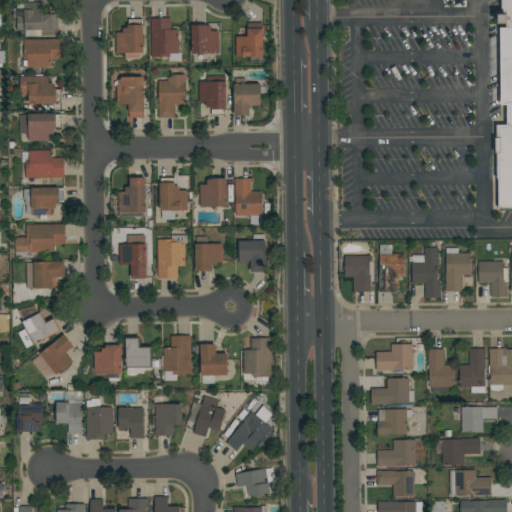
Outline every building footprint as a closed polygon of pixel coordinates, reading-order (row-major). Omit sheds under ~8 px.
[(511,0),(511,25),(506,25),(506,15),(501,15),(501,0),(511,0)] [(44,3),(44,15),(57,15),(58,36),(32,36),(32,38),(25,38),(25,30),(17,30),(17,17),(15,17),(15,9),(19,3),(44,3)] [(171,18),(171,30),(178,30),(179,53),(181,53),(181,62),(169,62),(169,58),(151,58),(151,19),(171,18)] [(116,33),(123,33),(123,29),(127,29),(127,26),(129,26),(129,20),(142,20),(142,25),(143,25),(144,54),(116,54),(116,33)] [(236,37),(248,37),(247,23),(263,23),(263,57),(236,57),(236,37)] [(219,54),(192,54),(191,26),(207,25),(207,26),(211,26),(211,31),(219,31),(219,54)] [(511,126),(492,127),(492,119),(507,118),(507,105),(501,105),(500,28),(506,28),(506,25),(511,25),(511,126)] [(62,39),(62,59),(51,60),(51,67),(28,67),(27,59),(24,59),(24,40),(62,39)] [(185,75),(185,105),(174,105),(174,118),(159,118),(158,108),(157,108),(157,104),(158,104),(158,81),(167,81),(167,78),(171,78),(171,75),(185,75)] [(198,82),(206,82),(206,76),(225,76),(226,110),(225,110),(225,116),(212,116),(212,110),(211,110),(211,108),(206,108),(206,103),(199,103),(198,82)] [(49,77),(49,84),(53,84),(53,88),(56,88),(56,90),(61,90),(61,103),(57,103),(57,105),(29,105),(29,95),(20,95),(20,77),(49,77)] [(144,118),(128,118),(128,105),(116,105),(116,85),(120,85),(120,77),(144,77),(144,118)] [(250,106),(250,116),(234,116),(234,84),(260,84),(260,87),(268,87),(268,95),(261,95),(261,106),(250,106)] [(62,128),(56,128),(56,130),(54,130),(54,134),(49,134),(49,141),(28,141),(28,134),(19,134),(19,116),(28,116),(28,114),(56,113),(56,115),(62,115),(62,128)] [(511,126),(511,208),(499,209),(498,184),(492,184),(492,159),(492,127),(511,126)] [(64,178),(26,179),(25,160),(29,160),(29,151),(52,151),(52,158),(64,158),(64,178)] [(145,217),(118,217),(118,192),(125,192),(125,188),(130,188),(130,178),(145,178),(145,217)] [(188,211),(174,211),(174,220),(162,220),(161,211),(160,211),(160,183),(161,183),(161,178),(174,178),(174,183),(175,183),(175,187),(180,187),(180,191),(187,191),(188,211)] [(199,185),(207,185),(207,180),(211,180),(211,179),(227,178),(227,207),(200,207),(199,185)] [(235,179),(254,179),(254,183),(251,183),(251,192),(262,191),(262,215),(262,216),(262,223),(251,224),(251,215),(236,216),(235,179)] [(64,202),(59,202),(59,203),(56,203),(56,208),(52,208),(52,215),(31,215),(31,214),(26,214),(26,205),(25,205),(25,199),(24,199),(24,189),(31,189),(31,188),(59,188),(59,189),(64,189),(64,202)] [(66,225),(66,244),(54,244),(54,252),(31,253),(31,257),(15,258),(15,238),(27,238),(27,225),(66,225)] [(253,241),(253,235),(264,234),(264,241),(266,241),(266,272),(251,272),(251,263),(239,263),(239,241),(253,241)] [(128,245),(128,235),(145,235),(145,244),(146,244),(147,272),(146,272),(146,278),(132,279),(132,272),(131,272),(131,265),(119,265),(119,244),(128,245)] [(195,244),(196,244),(196,237),(207,236),(207,245),(222,244),(223,262),(217,263),(217,265),(210,265),(211,271),(196,272),(195,244)] [(157,240),(177,239),(177,243),(185,242),(185,266),(178,266),(178,278),(158,279),(157,240)] [(405,254),(405,276),(398,276),(398,292),(379,292),(379,289),(379,273),(380,245),(392,245),(392,254),(405,254)] [(412,255),(424,255),(424,248),(437,248),(437,280),(438,280),(438,283),(440,283),(440,295),(441,295),(441,299),(425,299),(425,284),(412,284),(412,255)] [(462,275),(462,291),(445,292),(445,288),(445,273),(446,273),(446,249),(458,249),(458,254),(471,253),(471,275),(462,275)] [(345,256),(370,256),(370,262),(374,262),(374,282),(371,282),(371,292),(353,292),(353,277),(345,277),(345,256)] [(34,274),(32,274),(32,272),(26,272),(26,263),(34,263),(34,262),(65,262),(65,277),(56,277),(56,289),(34,289),(34,274)] [(503,262),(503,269),(508,269),(508,283),(507,283),(507,297),(491,297),(491,283),(478,283),(478,262),(503,262)] [(41,311),(46,322),(54,318),(61,331),(34,346),(21,322),(41,311)] [(0,316),(0,332),(8,333),(8,317),(0,316)] [(40,354),(64,335),(74,347),(67,353),(74,361),(56,375),(40,354)] [(191,375),(177,375),(177,381),(165,381),(165,372),(164,372),(163,348),(171,347),(171,336),(191,336),(191,375)] [(152,368),(125,368),(125,338),(140,337),(140,346),(152,346),(152,368)] [(271,377),(252,377),(252,374),(244,374),(243,350),(251,350),(251,338),(271,338),(271,377)] [(228,376),(201,376),(200,345),(216,344),(217,354),(228,354),(228,376)] [(122,374),(95,374),(94,352),(102,352),(102,348),(106,348),(106,346),(121,345),(122,374)] [(413,369),(394,369),(394,370),(381,370),(381,371),(376,371),(376,352),(391,352),(391,345),(412,345),(413,369)] [(444,366),(454,366),(454,387),(429,388),(429,367),(428,367),(428,350),(444,349),(444,366)] [(486,369),(484,369),(485,394),(472,394),(471,387),(460,387),(459,365),(469,365),(469,350),(485,349),(486,369)] [(504,349),(504,350),(511,350),(511,385),(507,385),(507,392),(491,392),(490,366),(489,366),(489,349),(504,349)] [(387,388),(387,379),(409,379),(409,391),(413,391),(414,401),(409,402),(409,403),(391,404),(376,405),(371,405),(371,389),(387,388)] [(68,434),(68,424),(57,424),(57,402),(65,402),(64,391),(83,391),(83,403),(81,403),(82,433),(68,434)] [(248,404),(258,392),(263,396),(253,408),(248,404)] [(43,422),(39,422),(39,432),(17,432),(17,416),(18,416),(18,404),(19,404),(19,398),(30,397),(30,404),(43,404),(43,422)] [(204,397),(219,401),(217,408),(226,411),(220,431),(209,428),(206,437),(193,434),(204,397)] [(113,434),(105,434),(105,440),(86,440),(86,434),(87,434),(87,400),(91,400),(91,399),(100,399),(100,407),(113,408),(113,434)] [(182,404),(182,425),(173,425),(173,436),(155,436),(155,430),(156,405),(182,404)] [(143,439),(131,439),(131,429),(125,429),(119,429),(119,407),(129,407),(129,408),(144,408),(143,439)] [(461,433),(461,408),(497,407),(497,419),(483,420),(483,432),(461,433)] [(407,409),(407,410),(413,410),(413,417),(406,417),(407,435),(388,435),(388,436),(377,436),(377,420),(378,420),(378,410),(407,409)] [(251,412),(272,428),(270,431),(273,434),(266,444),(261,440),(252,452),(243,444),(237,451),(227,443),(251,412)] [(464,455),(464,464),(442,465),(442,439),(480,438),(480,454),(464,455)] [(415,440),(415,465),(412,465),(412,467),(408,467),(408,465),(397,465),(397,466),(381,466),(381,467),(377,467),(377,451),(393,450),(393,440),(415,440)] [(249,497),(247,486),(238,487),(235,474),(266,469),(273,468),(275,482),(268,483),(271,493),(249,497)] [(476,470),(476,478),(491,478),(492,497),(488,497),(488,496),(473,496),(473,495),(450,496),(449,471),(476,470)] [(393,497),(393,485),(377,485),(377,471),(381,471),(394,471),(414,471),(414,497),(393,497)] [(168,496),(168,507),(180,507),(180,511),(155,511),(155,496),(168,496)] [(104,499),(104,509),(115,509),(115,511),(90,511),(90,500),(104,499)] [(147,499),(147,506),(146,506),(146,511),(119,511),(119,510),(128,510),(128,499),(147,499)] [(507,511),(460,511),(460,501),(507,500),(507,511)] [(378,511),(378,502),(395,502),(395,503),(422,502),(422,511),(378,511)]
